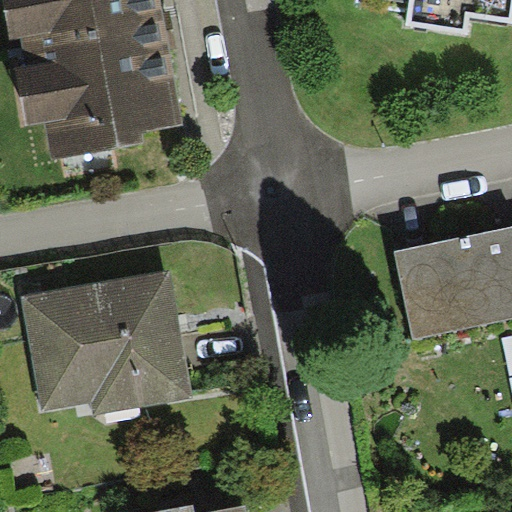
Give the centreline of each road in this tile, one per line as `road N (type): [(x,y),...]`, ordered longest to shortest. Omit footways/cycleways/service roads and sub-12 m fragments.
road 1 (residential): [(336,511),(278,192)]
road 2 (residential): [(0,237),(278,192)]
road 3 (residential): [(278,192),(511,141)]
road 4 (residential): [(278,192),(244,0)]
